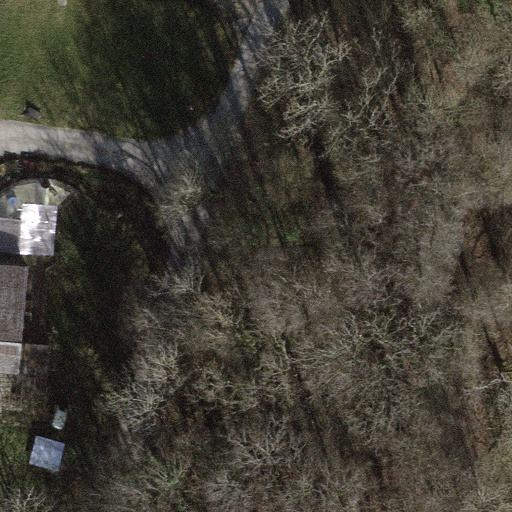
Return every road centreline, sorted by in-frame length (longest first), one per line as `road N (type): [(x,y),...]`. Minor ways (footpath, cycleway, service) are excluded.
road 1 (unclassified): [(127,511),(213,163),(276,0)]
road 2 (track): [(0,141),(213,163)]
